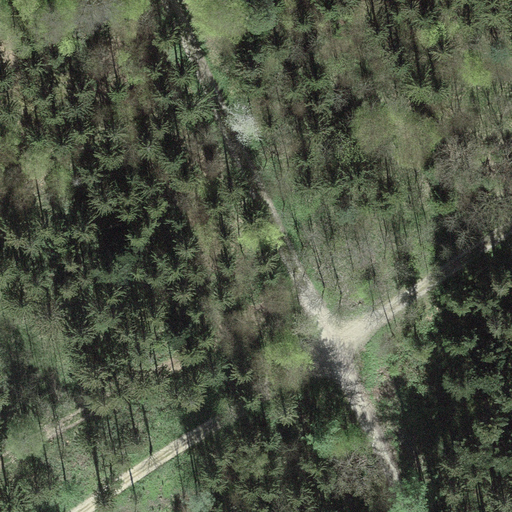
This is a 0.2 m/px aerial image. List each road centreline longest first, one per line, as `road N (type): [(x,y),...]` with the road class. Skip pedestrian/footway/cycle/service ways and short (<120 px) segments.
road 1 (track): [(405,511),(171,0)]
road 2 (track): [(511,222),(83,511)]
